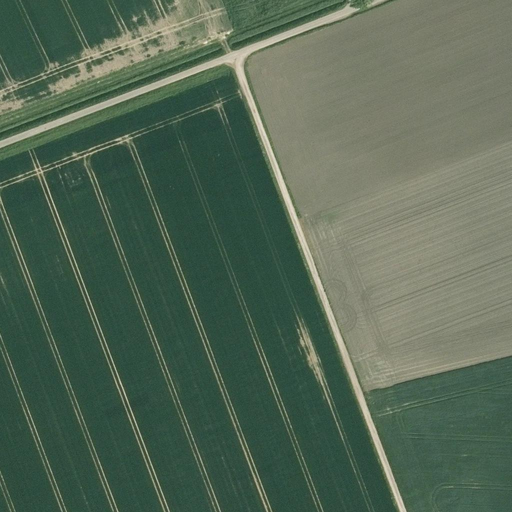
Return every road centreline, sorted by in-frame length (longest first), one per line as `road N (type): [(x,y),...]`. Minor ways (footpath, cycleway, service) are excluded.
road 1 (unclassified): [(254,53),(427,511)]
road 2 (unclassified): [(0,146),(254,53)]
road 3 (unclassified): [(254,53),(390,0)]
